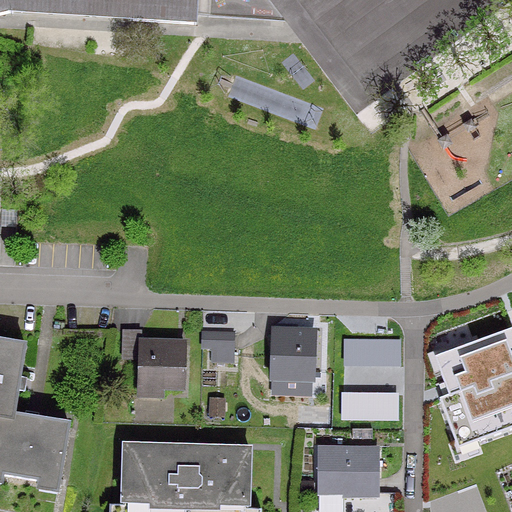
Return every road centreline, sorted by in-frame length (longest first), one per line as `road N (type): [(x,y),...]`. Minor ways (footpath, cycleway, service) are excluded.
road 1 (residential): [(0,293),(416,310)]
road 2 (residential): [(416,310),(419,511)]
